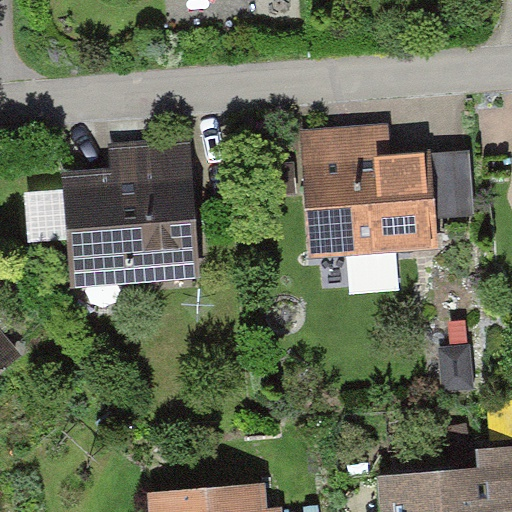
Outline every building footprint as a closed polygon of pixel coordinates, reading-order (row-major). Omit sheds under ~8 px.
[(389,128),(311,135),(322,258),(437,247),(429,151),(392,154),(389,128)] [(73,173),(82,292),(207,283),(199,164),(73,173)] [(32,188),(40,234),(75,228),(67,182),(32,188)] [(511,511),(511,461),(382,471),(385,511),(511,511)] [(278,511),(276,485),(157,496),(158,511),(278,511)]
